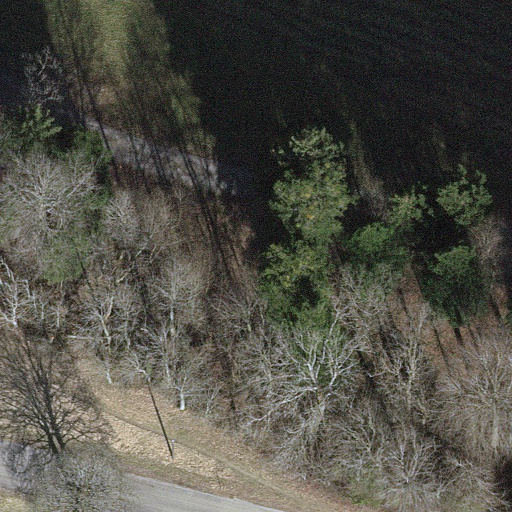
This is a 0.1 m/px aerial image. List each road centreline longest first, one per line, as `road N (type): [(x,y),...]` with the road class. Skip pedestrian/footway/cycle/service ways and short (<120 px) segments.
road 1 (unclassified): [(0,88),(166,161),(511,236)]
road 2 (unclassified): [(180,511),(0,466)]
